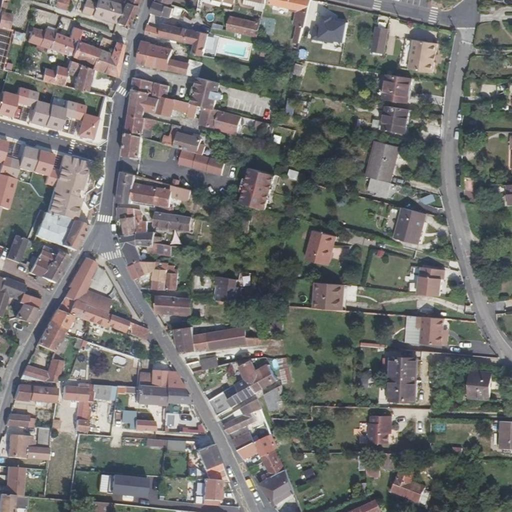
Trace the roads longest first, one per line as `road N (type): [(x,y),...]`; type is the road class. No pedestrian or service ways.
road 1 (residential): [(511,358),(484,322),(450,190),(448,145),(466,35),(461,15)]
road 2 (residential): [(99,239),(196,398),(250,511)]
road 3 (tertiary): [(99,239),(82,250),(22,361),(0,423)]
road 4 (tertiary): [(147,0),(113,158)]
